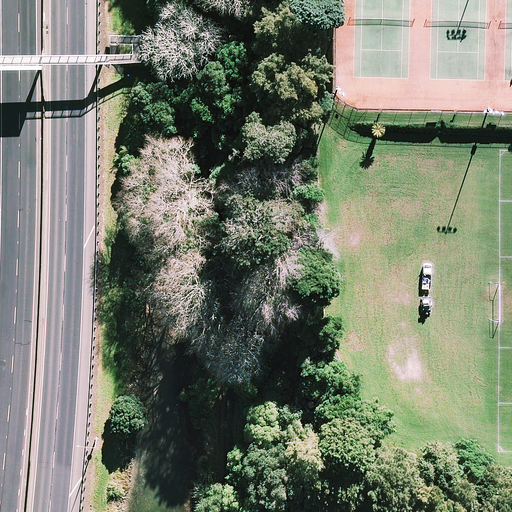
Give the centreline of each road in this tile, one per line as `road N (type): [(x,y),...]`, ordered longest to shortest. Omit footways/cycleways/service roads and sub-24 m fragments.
road 1 (trunk): [(67,0),(64,290),(49,511)]
road 2 (trunk): [(0,477),(13,294),(17,0)]
